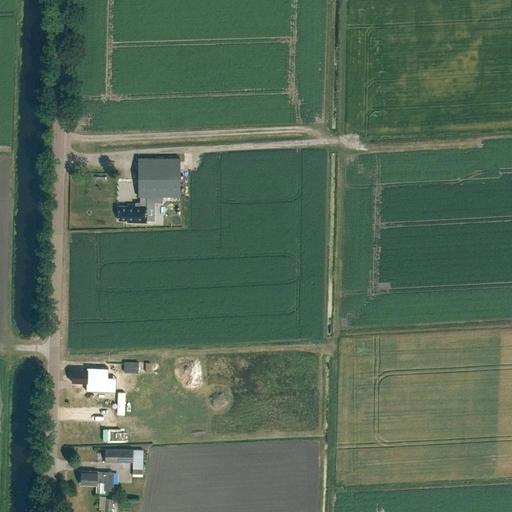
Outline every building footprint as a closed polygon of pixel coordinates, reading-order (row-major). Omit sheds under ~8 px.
[(138,158),(139,197),(140,197),(140,202),(135,202),(135,204),(127,204),(127,206),(119,206),(118,220),(127,220),(127,222),(146,223),(147,203),(147,197),(155,197),(179,197),(179,158),(138,158)] [(124,362),(124,372),(138,373),(139,363),(124,362)] [(72,370),(72,382),(86,383),(86,391),(108,392),(108,368),(87,367),(87,370),(72,370)] [(117,392),(116,414),(124,414),(125,393),(117,392)] [(131,461),(132,448),(104,448),(104,461),(131,461)] [(104,490),(113,491),(113,483),(113,473),(82,471),(81,484),(97,485),(96,492),(103,492),(104,490)]
